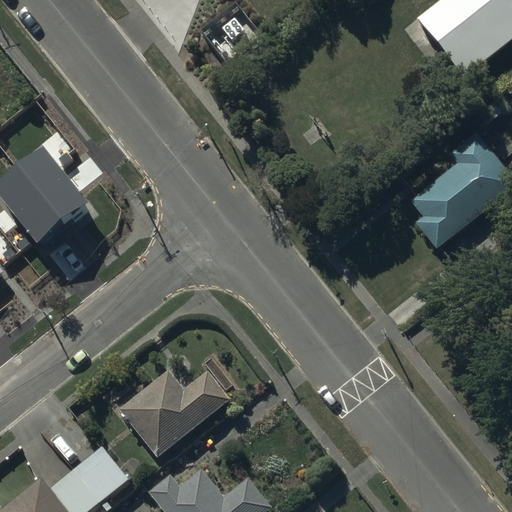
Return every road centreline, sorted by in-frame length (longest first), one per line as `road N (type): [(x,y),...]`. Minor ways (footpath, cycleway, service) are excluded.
road 1 (residential): [(223,222),(457,511)]
road 2 (residential): [(223,222),(0,402)]
road 3 (residential): [(44,0),(223,222)]
